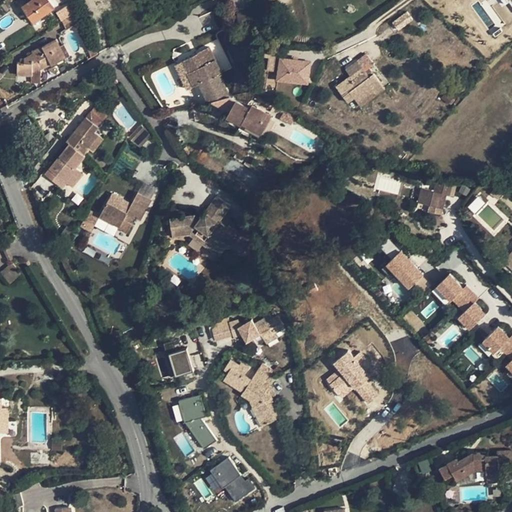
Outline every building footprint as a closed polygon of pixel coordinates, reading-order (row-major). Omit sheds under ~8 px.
[(30,0),(27,3),(23,6),(33,20),(40,15),(41,17),(55,7),(50,0),(30,0)] [(398,30),(411,19),(406,12),(393,23),(398,30)] [(76,14),(63,22),(67,29),(74,25),(80,21),(76,14)] [(80,21),(74,25),(81,37),(87,34),(80,21)] [(97,51),(87,34),(81,37),(90,55),(97,51)] [(18,62),(17,74),(32,74),(41,75),(42,68),(52,63),(53,65),(70,55),(64,45),(60,47),(56,39),(33,51),(32,50),(27,53),(29,56),(24,58),(24,62),(21,62),(18,62)] [(198,53),(183,61),(194,86),(195,86),(200,84),(208,102),(212,101),(230,97),(219,75),(222,74),(209,47),(198,53)] [(266,81),(276,81),(277,56),(267,56),(266,81)] [(278,79),(279,79),(288,80),(308,83),(311,62),(281,57),(278,79)] [(183,61),(176,64),(187,90),(194,86),(183,61)] [(351,76),(337,87),(348,102),(355,97),(358,102),(374,91),(371,86),(379,80),(374,73),(370,76),(366,71),(358,61),(346,70),(351,76)] [(374,73),(370,68),(366,71),(370,76),(374,73)] [(110,71),(104,78),(111,90),(119,84),(112,73),(110,71)] [(379,80),(371,86),(374,91),(377,94),(385,88),(379,80)] [(200,84),(195,86),(203,103),(208,102),(200,84)] [(374,91),(358,102),(361,106),(377,94),(374,91)] [(230,97),(212,101),(230,112),(227,116),(242,124),(242,122),(261,133),(271,116),(252,105),(250,108),(230,97)] [(75,131),(67,141),(70,144),(84,154),(89,148),(100,135),(95,131),(108,115),(96,106),(81,125),(86,129),(82,133),(79,131),(78,133),(75,131)] [(284,113),(280,118),(292,124),(292,123),(295,119),(284,113)] [(81,125),(75,131),(78,133),(79,131),(82,133),(86,129),(81,125)] [(150,136),(142,125),(130,139),(140,147),(150,136)] [(104,138),(100,135),(89,148),(93,152),(104,138)] [(84,154),(70,144),(46,174),(63,187),(68,181),(77,169),(76,168),(86,156),(84,154)] [(237,153),(233,158),(241,164),(245,159),(237,153)] [(81,173),(77,169),(68,181),(72,184),(81,173)] [(381,172),(375,186),(398,196),(404,182),(381,172)] [(436,180),(434,191),(446,194),(451,195),(454,182),(441,179),(440,181),(436,180)] [(434,191),(422,188),(419,202),(443,208),(446,194),(434,191)] [(492,193),(491,194),(498,199),(504,192),(499,189),(495,194),(492,193)] [(112,193),(101,215),(115,222),(120,225),(119,228),(128,232),(133,223),(132,223),(129,221),(132,216),(134,218),(140,220),(151,199),(138,192),(132,204),(112,193)] [(473,213),(485,203),(479,195),(467,206),(473,213)] [(169,217),(172,229),(178,228),(179,236),(194,234),(189,242),(199,249),(204,244),(207,239),(224,252),(227,247),(231,247),(233,245),(242,251),(250,241),(239,233),(221,221),(229,207),(214,196),(204,212),(169,217)] [(115,222),(101,215),(97,221),(112,228),(115,222)] [(242,229),(239,233),(250,241),(253,236),(242,229)] [(204,244),(220,256),(224,252),(207,239),(204,244)] [(233,245),(231,247),(240,253),(242,251),(233,245)] [(400,252),(388,263),(409,286),(422,275),(400,252)] [(22,274),(12,263),(1,271),(11,283),(22,274)] [(393,269),(388,263),(383,268),(388,274),(393,269)] [(438,285),(443,291),(451,299),(452,298),(464,310),(459,315),(470,327),(484,313),(473,302),(478,298),(466,285),(463,287),(450,273),(438,285)] [(263,281),(265,287),(276,283),(273,277),(263,281)] [(318,290),(314,282),(301,290),(304,297),(318,290)] [(443,291),(438,285),(433,290),(439,296),(443,291)] [(212,325),(213,328),(210,329),(213,340),(233,335),(234,337),(244,334),(248,341),(263,333),(268,342),(279,336),(276,331),(285,326),(278,314),(267,321),(266,318),(255,325),(252,319),(239,326),(237,321),(228,323),(227,316),(215,319),(212,325)] [(470,327),(464,321),(459,326),(465,332),(470,327)] [(483,339),(489,345),(494,351),(499,345),(511,358),(506,363),(511,369),(511,334),(508,338),(497,326),(483,339)] [(489,345),(483,339),(478,344),(483,350),(489,345)] [(131,348),(125,353),(133,362),(138,358),(131,348)] [(186,348),(169,353),(176,376),(193,371),(186,348)] [(355,386),(369,403),(378,395),(366,380),(370,376),(366,371),(372,366),(360,352),(355,357),(349,350),(335,361),(341,368),(345,373),(332,383),(331,384),(339,393),(352,382),(355,386)] [(266,358),(260,368),(274,377),(277,372),(277,373),(283,371),(278,366),(266,358)] [(224,379),(243,391),(242,394),(250,399),(254,407),(259,404),(269,423),(282,416),(268,391),(273,389),(271,385),(270,385),(274,377),(260,368),(259,367),(251,379),(245,375),(250,368),(241,363),(239,365),(231,359),(225,368),(229,371),(224,379)] [(341,368),(329,378),(332,383),(345,373),(341,368)] [(352,382),(339,393),(341,397),(355,386),(352,382)] [(199,395),(178,400),(183,422),(198,418),(205,417),(199,395)] [(254,407),(252,408),(262,426),(269,423),(259,404),(254,407)] [(183,422),(203,449),(215,440),(198,418),(183,422)] [(447,462),(440,466),(446,478),(454,474),(457,479),(467,473),(464,468),(475,462),(475,469),(486,469),(486,475),(499,474),(498,461),(503,460),(509,469),(511,467),(511,453),(510,450),(497,450),(497,455),(486,455),(486,451),(474,452),(474,455),(467,460),(465,456),(459,460),(457,457),(447,462)] [(474,452),(465,456),(467,460),(474,455),(474,452)] [(227,457),(209,469),(221,487),(224,485),(239,475),(227,457)] [(475,462),(464,468),(467,473),(475,469),(475,462)] [(239,475),(224,485),(235,501),(254,488),(247,479),(243,481),(239,475)] [(20,489),(6,496),(10,511),(24,505),(20,489)]
